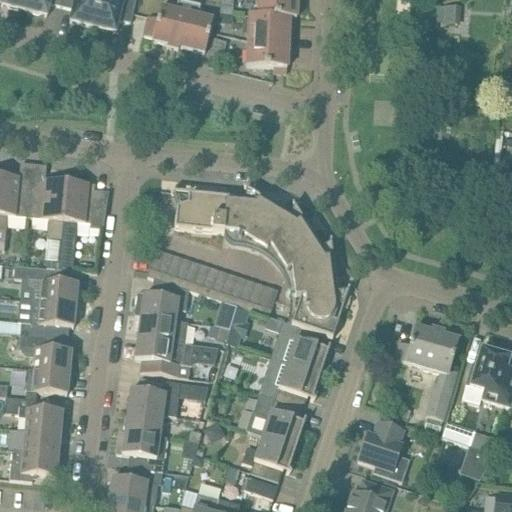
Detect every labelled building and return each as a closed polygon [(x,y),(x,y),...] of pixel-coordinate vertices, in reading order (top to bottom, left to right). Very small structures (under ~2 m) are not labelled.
[(2,0),(0,8),(8,10),(23,13),(26,0),(2,0)] [(26,0),(23,13),(38,17),(46,19),(49,7),(61,10),(63,0),(26,0)] [(69,24),(77,26),(92,30),(99,0),(63,0),(61,10),(72,13),(69,24)] [(99,0),(92,30),(107,33),(115,36),(118,24),(130,27),(135,7),(136,0),(99,0)] [(258,0),(257,19),(265,19),(277,20),(288,21),(294,21),(295,21),(296,21),(296,0),(258,0)] [(220,2),(219,17),(233,18),(234,3),(220,2)] [(167,48),(166,50),(178,53),(178,51),(204,57),(212,23),(197,20),(200,8),(177,3),(175,14),(159,11),(157,23),(148,21),(144,39),(152,41),(151,44),(167,48)] [(443,28),(459,29),(460,11),(443,10),(443,28)] [(247,50),(246,70),(273,71),(276,71),(286,72),(288,21),(277,20),(248,18),(247,50)] [(226,46),(214,42),(209,57),(222,61),(226,46)] [(442,110),(457,111),(457,100),(443,99),(442,110)] [(497,134),(490,191),(511,193),(511,169),(499,167),(503,135),(497,134)] [(28,222),(31,188),(18,187),(19,181),(0,179),(0,255),(2,255),(5,237),(7,220),(28,222)] [(46,241),(60,243),(61,243),(66,186),(44,184),(44,189),(31,188),(28,222),(48,224),(46,241)] [(58,266),(57,274),(72,275),(75,244),(77,227),(89,228),(89,233),(103,234),(108,196),(88,194),(88,188),(66,186),(61,243),(60,243),(58,266)] [(288,319),(286,328),(327,341),(332,343),(337,326),(333,324),(338,309),(333,307),(332,297),(337,296),(334,278),(330,279),(328,263),(322,263),(317,255),(321,252),(311,236),(307,239),(298,226),(294,228),(286,223),(288,219),(272,209),(270,213),(256,205),(253,209),(243,208),(244,203),(241,203),(240,208),(226,207),(227,201),(188,198),(187,207),(176,211),(174,232),(223,237),(224,241),(225,245),(228,248),(230,249),(233,250),(246,252),(256,255),(266,261),(274,268),(282,280),(286,288),(288,298),(289,308),(288,319)] [(55,274),(57,274),(58,266),(45,264),(45,273),(55,274)] [(33,294),(32,306),(75,310),(77,288),(54,285),(55,274),(45,273),(14,270),(13,282),(28,283),(27,294),(33,294)] [(148,272),(147,281),(153,283),(155,283),(158,275),(148,272)] [(167,278),(158,275),(155,283),(164,287),(167,278)] [(177,281),(167,278),(164,287),(174,290),(177,281)] [(186,285),(177,281),(174,290),(183,293),(186,285)] [(140,320),(187,327),(188,326),(174,324),(176,314),(184,315),(187,294),(183,293),(174,290),(164,287),(155,283),(153,283),(151,299),(137,297),(134,319),(140,320)] [(195,288),(186,285),(183,293),(187,294),(193,296),(195,288)] [(205,291),(195,288),(193,296),(202,299),(205,291)] [(214,294),(205,291),(202,299),(211,302),(214,294)] [(224,297),(214,294),(211,302),(221,306),(224,297)] [(233,300),(224,297),(221,306),(230,309),(233,300)] [(243,303),(233,300),(230,309),(236,311),(240,312),(243,303)] [(249,315),(252,307),(243,303),(240,312),(249,315)] [(20,326),(19,338),(49,341),(50,330),(73,332),(75,310),(32,306),(30,327),(20,326)] [(261,310),(252,307),(249,315),(259,318),(261,310)] [(271,313),(261,310),(259,318),(268,321),(271,313)] [(236,311),(234,321),(246,325),(249,315),(240,312),(236,311)] [(137,341),(184,348),(187,327),(140,320),(137,341)] [(278,338),(269,362),(319,379),(325,361),(321,360),(327,341),(286,328),(282,326),(278,338)] [(398,347),(393,364),(413,370),(439,377),(436,389),(451,393),(456,376),(449,374),(452,362),(458,343),(442,338),(443,335),(431,332),(430,335),(414,330),(408,350),(398,347)] [(219,331),(215,342),(226,346),(229,335),(219,331)] [(229,335),(226,346),(237,349),(241,339),(229,335)] [(35,362),(33,374),(68,377),(71,355),(47,353),(49,341),(19,338),(18,350),(18,352),(25,361),(35,362)] [(137,341),(134,363),(142,364),(140,376),(160,379),(187,383),(189,371),(197,367),(214,369),(218,353),(184,348),(137,341)] [(465,389),(461,405),(478,410),(480,403),(509,411),(511,400),(511,372),(506,371),(509,361),(480,352),(475,369),(471,368),(466,388),(465,389)] [(319,379),(269,362),(257,399),(303,414),(309,395),(313,397),(319,379)] [(68,377),(33,374),(27,373),(26,395),(66,399),(68,377)] [(203,406),(207,391),(200,391),(180,388),(139,382),(138,394),(130,393),(127,415),(161,420),(162,419),(175,421),(178,402),(203,406)] [(257,399),(245,435),(262,441),(295,452),(301,434),(296,433),(303,414),(257,399)] [(25,422),(24,433),(64,437),(66,416),(35,413),(36,404),(6,401),(6,402),(5,402),(4,418),(18,419),(18,421),(25,422)] [(428,407),(425,420),(442,425),(446,412),(428,407)] [(127,415),(124,436),(158,441),(161,420),(127,415)] [(397,461),(401,449),(398,448),(403,434),(376,425),(369,448),(363,446),(357,465),(374,471),(371,478),(401,488),(408,464),(397,461)] [(221,437),(216,427),(205,433),(210,443),(221,437)] [(24,433),(22,456),(57,459),(59,445),(63,445),(64,437),(24,433)] [(190,434),(187,445),(198,448),(201,437),(190,434)] [(129,459),(127,471),(162,476),(167,442),(158,441),(124,436),(124,437),(118,436),(115,458),(129,459)] [(472,436),(467,451),(495,460),(500,445),(472,436)] [(295,452),(262,441),(257,455),(247,451),(241,467),(252,471),(250,477),(278,487),(285,468),(289,469),(295,452)] [(459,471),(456,479),(476,486),(493,462),(495,460),(467,451),(465,450),(459,471)] [(55,481),(57,459),(22,456),(11,455),(9,484),(31,486),(32,479),(55,481)] [(193,468),(201,471),(204,462),(196,459),(193,468)] [(227,470),(223,484),(234,487),(238,474),(227,470)] [(111,481),(108,503),(154,510),(156,488),(160,488),(162,476),(127,471),(125,483),(111,481)] [(243,494),(273,503),(277,490),(247,481),(243,494)] [(386,511),(392,495),(380,491),(361,485),(357,498),(351,496),(345,511),(386,511)] [(215,511),(218,503),(197,498),(192,511),(189,511),(181,510),(179,511),(215,511)] [(511,511),(511,500),(495,499),(494,511),(511,511)] [(153,511),(154,510),(108,503),(107,511),(153,511)] [(215,511),(237,511),(239,509),(218,503),(215,511)]
